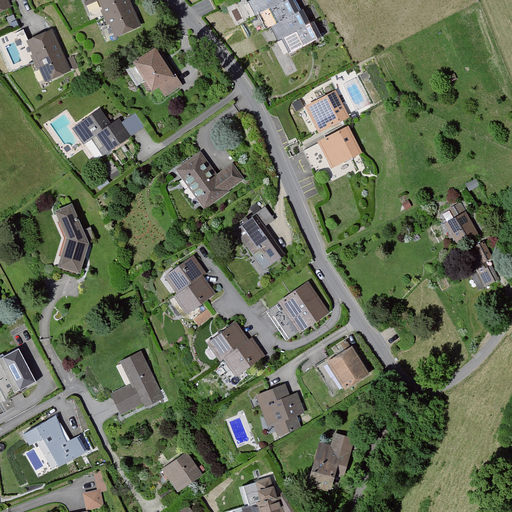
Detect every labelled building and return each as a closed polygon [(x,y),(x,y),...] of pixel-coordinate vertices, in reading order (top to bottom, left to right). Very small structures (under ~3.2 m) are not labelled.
[(7,0),(0,0),(0,13),(11,8),(7,0)] [(138,27),(125,0),(96,0),(115,39),(138,27)] [(247,0),(254,15),(257,14),(264,27),(269,25),(276,40),(281,38),(290,49),(320,34),(311,21),(307,22),(299,7),(296,9),(291,0),(247,0)] [(49,33),(25,44),(42,82),(67,71),(49,33)] [(179,85),(156,51),(126,71),(136,86),(143,81),(150,91),(157,86),(164,96),(179,85)] [(67,59),(74,69),(79,66),(72,56),(67,59)] [(346,119),(333,94),(306,109),(319,133),(346,119)] [(145,127),(135,113),(122,122),(119,118),(112,124),(100,108),(72,129),(84,145),(93,138),(105,155),(145,127)] [(358,155),(345,130),(318,145),(331,169),(358,155)] [(216,177),(199,155),(176,173),(203,208),(242,178),(231,165),(216,177)] [(118,174),(110,165),(103,170),(111,180),(118,174)] [(474,179),(465,183),(469,190),(477,186),(474,179)] [(476,235),(458,205),(447,211),(453,220),(445,225),(458,246),(476,235)] [(84,246),(68,208),(53,216),(64,242),(56,271),(75,276),(84,246)] [(272,220),(264,209),(235,231),(265,270),(284,255),(263,228),(272,220)] [(491,259),(483,244),(475,248),(479,256),(471,260),(486,287),(498,281),(491,268),(486,271),(482,264),(491,259)] [(203,277),(188,256),(162,275),(189,314),(212,297),(200,279),(203,277)] [(324,310),(307,284),(267,311),(285,337),(324,310)] [(234,321),(207,339),(219,355),(222,353),(236,373),(263,355),(250,337),(247,339),(234,321)] [(350,344),(327,357),(343,385),(367,371),(350,344)] [(140,351),(121,360),(132,383),(112,392),(121,412),(144,402),(145,405),(162,398),(140,351)] [(29,371),(20,354),(0,364),(0,365),(6,377),(9,376),(18,393),(43,380),(36,368),(29,371)] [(289,396),(284,384),(256,395),(268,425),(273,423),(278,435),(300,426),(296,415),(304,412),(296,393),(289,396)] [(38,418),(41,423),(54,415),(51,410),(38,418)] [(70,440),(55,416),(24,434),(30,445),(43,439),(59,468),(88,452),(80,436),(70,440)] [(352,438),(334,433),(330,444),(319,441),(307,480),(327,486),(334,459),(345,462),(352,438)] [(202,472),(186,450),(163,467),(179,489),(202,472)] [(102,471),(95,472),(98,489),(83,492),(86,509),(103,506),(100,491),(106,490),(102,471)] [(271,486),(268,478),(256,481),(258,489),(257,489),(260,502),(251,504),(253,511),(283,511),(279,495),(275,496),(272,486),(271,486)]
